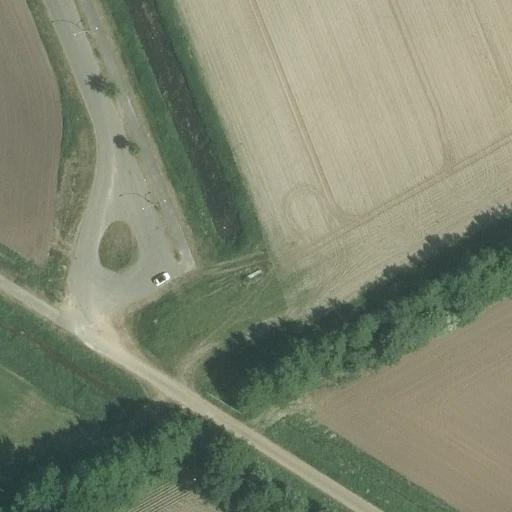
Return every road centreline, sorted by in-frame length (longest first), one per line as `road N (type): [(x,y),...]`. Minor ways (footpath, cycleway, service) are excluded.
road 1 (unclassified): [(361,511),(74,330)]
road 2 (unclassified): [(55,0),(108,131),(117,209)]
road 3 (unclassified): [(102,292),(134,284),(145,267),(144,235),(117,209)]
